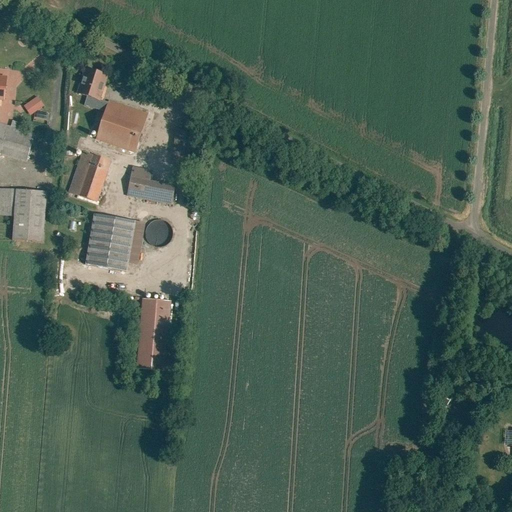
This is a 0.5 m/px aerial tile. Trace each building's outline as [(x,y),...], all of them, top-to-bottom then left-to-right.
[(111,75),(88,68),(81,91),(91,94),(104,98),(111,75)] [(2,71),(0,70),(0,98),(10,99),(12,79),(1,78),(2,71)] [(88,106),(107,112),(111,100),(104,98),(91,94),(88,106)] [(40,96),(27,106),(34,115),(47,105),(40,96)] [(107,112),(99,138),(139,151),(151,113),(111,100),(107,112)] [(15,121),(14,127),(22,130),(24,124),(15,121)] [(14,127),(0,123),(0,153),(29,162),(36,134),(22,130),(14,127)] [(196,128),(176,126),(172,161),(192,163),(196,128)] [(113,163),(86,153),(72,193),(99,203),(113,163)] [(135,167),(130,194),(175,203),(178,185),(155,181),(157,171),(135,167)] [(0,215),(18,217),(20,190),(0,188),(0,215)] [(51,192),(20,190),(18,217),(16,240),(47,242),(51,192)] [(140,221),(98,214),(89,263),(130,271),(132,264),(140,221)] [(140,221),(132,264),(142,266),(150,223),(140,221)] [(179,302),(147,299),(141,368),(173,370),(179,302)]
